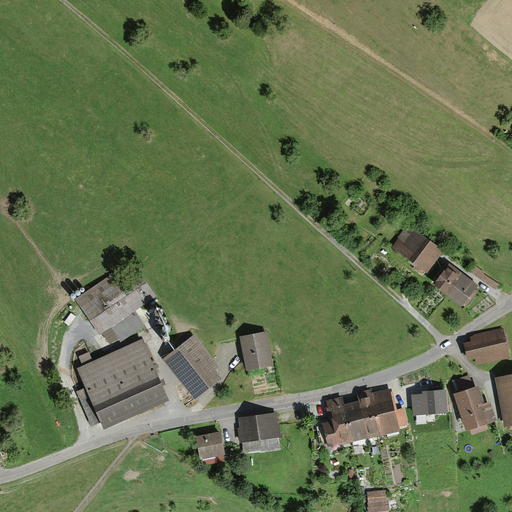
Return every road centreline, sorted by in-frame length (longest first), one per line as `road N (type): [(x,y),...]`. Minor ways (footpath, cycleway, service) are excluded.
road 1 (tertiary): [(511,302),(388,375),(134,430),(0,478)]
road 2 (track): [(446,345),(127,50),(58,0)]
road 3 (track): [(90,444),(64,361),(72,337),(85,330)]
